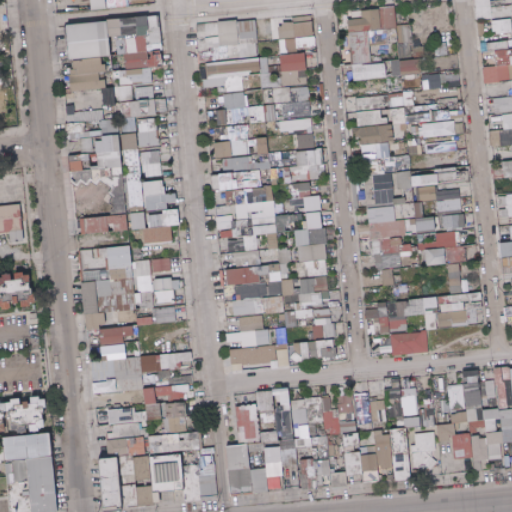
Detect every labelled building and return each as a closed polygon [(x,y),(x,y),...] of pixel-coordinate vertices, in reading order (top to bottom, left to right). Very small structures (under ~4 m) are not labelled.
[(126,0),(115,0),(88,0),(89,8),(126,8),(126,0)] [(351,80),(384,77),(383,63),(368,64),(365,31),(375,30),(394,28),(393,6),(358,10),(359,18),(345,19),(351,80)] [(64,23),(67,59),(108,56),(107,37),(114,36),(115,54),(122,54),(124,70),(117,70),(118,86),(150,83),(149,67),(160,66),(156,16),(64,23)] [(194,23),(196,47),(255,44),(254,19),(213,21),(214,22),(194,23)] [(509,19),(489,21),(490,34),(510,32),(509,19)] [(396,25),(397,43),(409,42),(409,24),(396,25)] [(100,89),(101,105),(113,104),(112,87),(104,87),(103,79),(97,80),(96,72),(102,71),(101,58),(67,60),(70,91),(100,89)]
